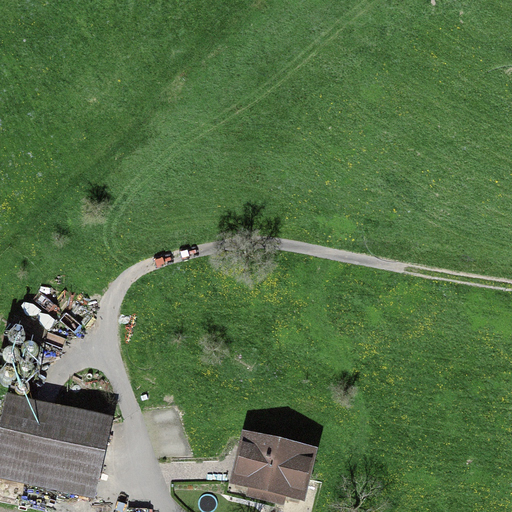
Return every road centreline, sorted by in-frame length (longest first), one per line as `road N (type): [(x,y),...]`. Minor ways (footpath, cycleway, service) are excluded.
road 1 (track): [(161,511),(138,486),(97,342),(100,298),(132,272),(201,244)]
road 2 (track): [(511,292),(325,251),(239,238),(201,244)]
